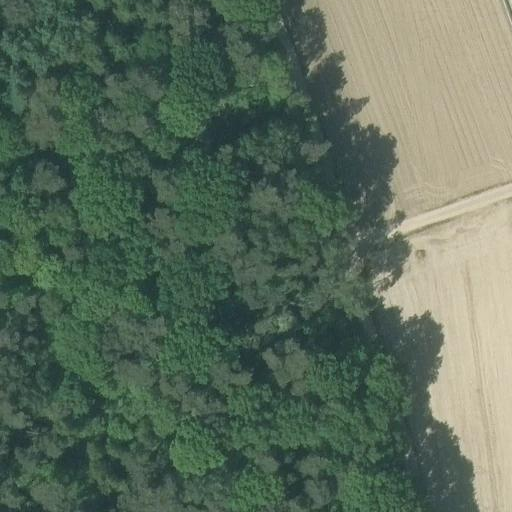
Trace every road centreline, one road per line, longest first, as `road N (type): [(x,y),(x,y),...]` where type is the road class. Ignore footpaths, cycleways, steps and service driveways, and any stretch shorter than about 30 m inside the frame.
road 1 (track): [(342,247),(405,511)]
road 2 (track): [(260,0),(342,247)]
road 3 (track): [(511,190),(342,247)]
